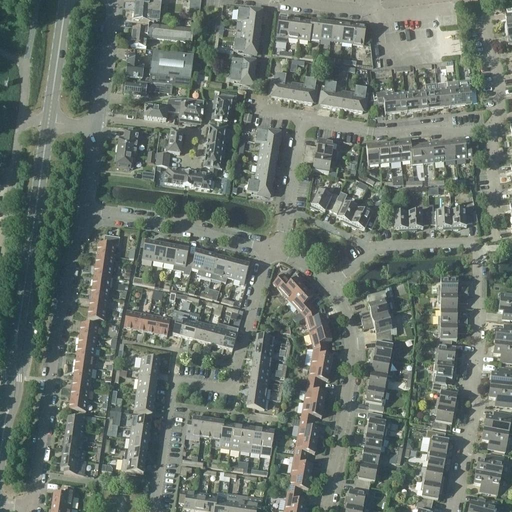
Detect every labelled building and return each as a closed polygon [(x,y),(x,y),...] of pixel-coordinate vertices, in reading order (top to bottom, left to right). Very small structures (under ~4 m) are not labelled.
[(199,20),(200,0),(190,0),(188,19),(199,20)] [(160,15),(161,5),(135,2),(134,12),(160,15)] [(260,14),(260,12),(244,9),(243,12),(238,11),(237,22),(243,23),(240,42),(234,42),(233,53),(238,53),(237,56),(254,58),(254,56),(257,56),(262,14),(260,14)] [(172,21),(173,16),(160,15),(134,12),(133,21),(160,24),(160,20),(172,21)] [(287,45),(287,40),(290,22),(279,21),(276,43),(287,45)] [(298,41),(300,23),(290,22),(287,40),(298,41)] [(320,42),(322,24),(311,22),(311,25),(309,40),(310,41),(320,42)] [(309,43),(310,41),(309,40),(311,25),(300,23),(298,41),(309,43)] [(331,43),(333,25),(322,24),(320,42),(331,43)] [(191,44),(193,30),(148,25),(148,31),(147,40),(191,44)] [(341,45),(344,27),(333,25),(331,43),(341,45)] [(352,46),(354,28),(344,27),(341,45),(352,46)] [(363,47),(366,29),(354,28),(352,46),(363,47)] [(146,49),(147,40),(148,31),(132,29),(130,47),(146,49)] [(191,82),(193,58),(152,53),(149,77),(157,78),(156,85),(189,89),(190,81),(191,82)] [(253,65),(253,62),(237,60),(237,62),(232,62),(229,83),(234,84),(234,86),(250,88),(250,86),(253,86),(256,65),(253,65)] [(142,68),(143,63),(129,61),(128,67),(127,66),(126,78),(142,80),(143,68),(142,68)] [(276,100),(280,77),(275,76),(274,81),(271,80),(269,97),(268,99),(276,100)] [(284,102),(287,84),(285,84),(286,78),(280,77),(276,100),(284,102)] [(307,105),(311,82),(305,81),(304,87),(302,86),(299,104),(307,105)] [(315,104),(318,88),(315,87),(316,83),(311,82),(307,105),(312,106),(313,104),(315,104)] [(460,108),(472,106),(469,82),(458,83),(460,108)] [(172,96),(173,87),(137,83),(137,88),(125,86),(124,96),(148,98),(149,93),(151,93),(151,94),(172,96)] [(450,109),(460,108),(458,83),(447,84),(448,90),(450,109)] [(291,103),(294,85),(287,84),(284,102),(291,103)] [(326,109),(330,85),(325,84),(324,89),(322,88),(319,105),(321,105),(321,108),(326,109)] [(299,104),(302,86),(294,85),(291,103),(299,104)] [(334,110),(337,92),(335,92),(336,86),(330,85),(326,109),(334,110)] [(439,110),(437,91),(436,85),(425,87),(426,93),(428,111),(439,110)] [(357,114),(361,90),(355,89),(354,95),(352,95),(349,113),(357,114)] [(365,113),(368,96),(366,96),(366,91),(361,90),(357,114),(362,115),(363,112),(365,113)] [(439,110),(450,109),(448,90),(437,91),(439,110)] [(342,111),(345,94),(337,92),(334,110),(342,111)] [(236,102),(237,96),(221,93),(220,99),(214,98),(211,121),(217,122),(217,123),(229,125),(233,102),(236,102)] [(370,103),(369,110),(378,109),(378,110),(384,109),(385,116),(396,115),(393,96),(393,93),(376,95),(377,102),(370,103)] [(417,112),(428,111),(426,93),(415,94),(417,112)] [(349,113),(352,95),(345,94),(342,111),(349,113)] [(406,114),(417,112),(415,94),(404,95),(406,114)] [(396,115),(406,114),(404,95),(393,96),(396,115)] [(190,107),(182,106),(182,101),(168,102),(168,106),(162,106),(162,109),(145,107),(143,121),(147,121),(147,123),(164,125),(164,123),(167,123),(168,113),(179,114),(178,122),(202,126),(204,111),(189,109),(190,107)] [(221,171),(227,130),(209,127),(202,168),(221,171)] [(119,140),(117,154),(132,156),(136,157),(139,132),(125,130),(124,140),(119,140)] [(279,134),(262,131),(262,134),(257,133),(256,139),(279,143),(280,137),(278,136),(279,134)] [(179,156),(183,134),(170,132),(168,148),(166,148),(165,154),(179,156)] [(278,151),(279,143),(256,139),(255,144),(261,145),(260,148),(278,151)] [(333,151),(334,145),(317,142),(316,151),(305,149),(304,156),(333,161),(335,152),(333,151)] [(465,148),(464,142),(453,144),(455,162),(472,160),(470,148),(465,148)] [(401,163),(411,162),(412,162),(410,148),(411,148),(410,143),(399,145),(401,163)] [(445,163),(455,162),(453,144),(443,145),(445,163)] [(390,165),(401,163),(399,145),(388,146),(390,165)] [(434,164),(445,163),(443,145),(432,146),(434,164)] [(379,166),(390,165),(388,146),(377,147),(379,166)] [(423,166),(434,164),(432,146),(421,147),(423,166)] [(368,167),(379,166),(377,147),(366,149),(368,167)] [(412,167),(423,166),(421,147),(411,148),(410,148),(412,162),(411,162),(412,167)] [(277,159),(278,151),(260,148),(259,156),(277,159)] [(133,171),(134,165),(131,165),(132,156),(117,154),(115,169),(133,171)] [(168,169),(170,157),(157,155),(156,168),(168,169)] [(275,168),(277,159),(259,156),(258,165),(275,168)] [(332,170),(333,161),(304,156),(303,162),(314,164),(312,173),(328,176),(330,169),(332,170)] [(274,176),(275,168),(258,165),(256,173),(274,176)] [(209,177),(167,171),(166,175),(164,175),(163,185),(209,192),(210,182),(209,182),(209,177)] [(153,181),(154,174),(142,173),(142,180),(153,181)] [(273,184),(274,176),(256,173),(255,181),(273,184)] [(359,175),(358,179),(366,184),(368,180),(359,176),(359,175)] [(374,184),(368,180),(366,184),(374,189),(382,188),(381,184),(375,184),(374,184)] [(271,192),(273,184),(255,181),(254,184),(248,183),(248,188),(271,192)] [(270,198),(271,192),(248,188),(247,194),(251,195),(251,198),(267,200),(268,198),(270,198)] [(332,214),(339,198),(319,189),(309,210),(316,213),(317,211),(325,214),(326,211),(332,214)] [(349,207),(344,205),(347,198),(341,194),(339,198),(332,214),(338,217),(336,219),(344,223),(343,225),(349,228),(358,209),(350,205),(349,207)] [(428,207),(429,214),(429,227),(436,227),(436,230),(445,230),(445,232),(451,232),(451,211),(442,211),(442,213),(435,214),(433,214),(433,207),(428,207)] [(372,232),(377,220),(371,217),(365,215),(366,212),(358,209),(349,228),(355,231),(356,228),(364,232),(366,229),(372,232)] [(473,226),(472,209),(465,210),(465,212),(460,213),(460,210),(451,211),(451,232),(458,232),(458,229),(467,229),(467,226),(473,226)] [(416,215),(416,212),(407,213),(408,234),(414,233),(414,231),(423,231),(423,228),(429,227),(429,214),(422,214),(423,214),(416,215)] [(408,234),(407,213),(398,213),(398,215),(391,216),(385,216),(385,229),(392,229),(392,232),(401,232),(401,234),(408,234)] [(118,248),(120,240),(104,238),(103,245),(98,245),(97,255),(114,258),(115,248),(118,248)] [(153,263),(156,245),(145,243),(144,249),(144,250),(142,261),(153,263)] [(164,265),(167,247),(156,245),(153,263),(164,265)] [(175,267),(178,249),(167,247),(164,265),(175,267)] [(187,277),(190,259),(187,259),(189,251),(178,249),(175,267),(174,272),(184,274),(184,276),(187,277)] [(201,278),(207,255),(196,253),(194,259),(190,259),(187,277),(190,277),(191,273),(191,270),(199,272),(197,277),(201,278)] [(112,269),(114,258),(97,255),(95,266),(112,269)] [(211,281),(217,258),(207,255),(201,278),(211,281)] [(222,284),(228,261),(217,258),(211,281),(222,284)] [(233,282),(238,264),(228,261),(222,284),(226,285),(228,280),(233,282)] [(245,285),(249,267),(238,264),(233,282),(245,285)] [(111,279),(112,269),(95,266),(94,277),(111,279)] [(291,284),(283,275),(273,285),(289,303),(304,290),(296,280),(291,284)] [(109,290),(111,279),(94,277),(92,288),(109,290)] [(457,291),(457,282),(440,282),(440,288),(438,288),(438,297),(467,298),(467,291),(457,291)] [(108,301),(109,290),(92,288),(91,299),(108,301)] [(148,300),(149,292),(143,290),(141,299),(148,300)] [(305,320),(318,313),(308,303),(312,299),(304,290),(289,303),(305,320)] [(385,308),(383,302),(386,301),(384,295),(370,299),(371,305),(367,306),(370,315),(360,317),(361,324),(390,316),(387,307),(385,308)] [(511,322),(511,296),(500,295),(498,314),(511,316),(511,322)] [(467,304),(467,298),(438,297),(438,306),(440,306),(440,312),(457,312),(457,304),(467,304)] [(106,312),(108,301),(91,299),(89,309),(106,312)] [(105,323),(106,312),(89,309),(88,321),(105,323)] [(457,321),(457,312),(440,312),(440,318),(438,318),(438,327),(467,327),(467,321),(457,321)] [(135,332),(138,315),(127,313),(124,330),(135,332)] [(183,339),(187,321),(189,317),(173,313),(171,328),(174,329),(172,336),(183,339)] [(319,319),(318,313),(305,320),(309,336),(328,330),(325,318),(319,319)] [(145,334),(149,317),(138,315),(135,332),(145,334)] [(376,336),(376,340),(392,340),(392,337),(396,336),(396,329),(392,315),(390,316),(361,324),(363,330),(373,327),(376,336)] [(156,336),(159,319),(149,317),(145,334),(156,336)] [(167,338),(170,321),(159,319),(156,336),(167,338)] [(193,342),(197,324),(187,321),(183,339),(193,342)] [(203,344),(207,327),(197,324),(193,342),(203,344)] [(97,338),(98,327),(81,325),(80,336),(97,338)] [(222,350),(228,328),(218,325),(217,329),(212,347),(222,350)] [(511,346),(511,327),(504,326),(503,333),(496,332),(495,344),(511,346)] [(212,347),(217,329),(207,327),(203,344),(212,347)] [(467,334),(467,327),(438,327),(437,336),(440,336),(440,343),(437,342),(437,346),(451,346),(452,343),(456,343),(456,334),(467,334)] [(233,352),(237,335),(238,331),(228,328),(222,350),(233,352)] [(313,352),(328,351),(326,344),(332,342),(328,330),(309,336),(313,352)] [(95,349),(97,338),(80,336),(78,346),(95,349)] [(273,351),(275,340),(260,338),(256,338),(255,348),(273,351)] [(392,347),(392,340),(376,340),(376,344),(374,353),(372,353),(371,359),(392,363),(394,354),(391,354),(392,347)] [(511,365),(511,346),(495,344),(493,357),(501,358),(500,364),(511,365)] [(94,360),(95,349),(78,346),(77,357),(94,360)] [(454,360),(455,351),(451,350),(451,346),(437,346),(437,349),(439,349),(438,355),(436,355),(435,364),(456,366),(457,360),(454,360)] [(272,361),(273,351),(255,348),(253,358),(272,361)] [(330,371),(332,359),(327,358),(328,351),(313,352),(310,368),(330,371)] [(92,370),(94,360),(77,357),(75,368),(92,370)] [(270,371),(272,361),(253,358),(252,368),(270,371)] [(158,373),(160,362),(142,359),(140,370),(158,373)] [(372,366),(371,375),(387,378),(392,378),(393,374),(390,374),(392,363),(371,359),(370,366),(372,366)] [(455,373),(456,366),(435,364),(434,373),(436,373),(436,380),(433,379),(432,386),(447,387),(447,381),(452,382),(453,373),(455,373)] [(91,381),(92,370),(75,368),(74,379),(91,381)] [(269,381),(270,371),(252,368),(250,379),(269,381)] [(328,384),(330,371),(310,368),(307,386),(321,388),(322,383),(328,384)] [(156,384),(158,373),(140,370),(139,381),(156,384)] [(511,390),(511,371),(499,370),(498,376),(491,375),(490,388),(511,390)] [(386,384),(387,378),(371,375),(369,383),(367,383),(366,389),(387,393),(388,384),(386,384)] [(89,392),(91,381),(74,379),(72,389),(89,392)] [(267,391),(269,381),(250,379),(249,389),(267,391)] [(155,394),(156,384),(139,381),(137,392),(155,394)] [(323,408),(325,395),(320,394),(321,388),(307,386),(304,404),(323,408)] [(455,405),(457,396),(446,394),(447,387),(432,386),(432,392),(441,394),(439,400),(437,400),(435,408),(456,412),(458,406),(455,405)] [(511,409),(511,390),(490,388),(489,400),(496,401),(495,407),(511,409)] [(88,402),(89,392),(72,389),(71,400),(88,402)] [(266,402),(267,391),(249,389),(248,399),(266,402)] [(385,401),(387,393),(366,389),(364,395),(367,396),(365,405),(369,406),(368,412),(383,414),(384,408),(381,407),(383,401),(385,401)] [(153,405),(155,394),(137,392),(136,403),(153,405)] [(264,412),(266,402),(248,399),(246,409),(264,412)] [(86,414),(88,402),(71,400),(69,411),(86,414)] [(152,416),(153,405),(136,403),(134,414),(152,416)] [(321,420),(323,408),(304,404),(300,422),(315,425),(316,419),(321,420)] [(455,418),(456,412),(435,408),(434,417),(436,418),(435,424),(433,424),(431,430),(446,432),(447,426),(451,427),(453,418),(455,418)] [(508,435),(511,417),(494,413),(493,420),(486,418),(484,431),(508,435)] [(384,431),(385,424),(381,423),(382,417),(368,415),(367,421),(369,421),(367,430),(365,430),(364,436),(385,440),(386,431),(384,431)] [(68,420),(66,430),(84,433),(84,432),(86,432),(86,428),(85,427),(86,419),(74,417),(74,420),(68,420)] [(149,432),(151,421),(133,419),(132,430),(149,432)] [(201,439),(203,421),(193,419),(192,423),(187,423),(185,437),(201,439)] [(211,441),(213,422),(203,421),(201,439),(211,441)] [(224,426),(224,424),(213,422),(211,441),(220,442),(220,444),(221,444),(223,426),(224,426)] [(317,444),(319,431),(314,430),(315,425),(300,422),(297,440),(317,444)] [(230,452),(233,428),(224,426),(223,426),(221,444),(220,451),(230,452)] [(240,454),(243,429),(233,428),(230,452),(240,454)] [(250,455),(254,431),(243,429),(240,454),(250,455)] [(87,443),(87,440),(83,439),(84,433),(66,430),(65,440),(83,443),(87,443)] [(148,443),(149,432),(132,430),(130,441),(148,443)] [(260,457),(264,432),(254,431),(250,455),(260,457)] [(505,454),(508,435),(484,431),(481,443),(489,444),(487,451),(505,454)] [(271,458),(272,452),(274,434),(264,432),(260,457),(271,458)] [(429,445),(427,454),(448,458),(449,452),(447,451),(448,442),(444,441),(445,435),(427,432),(425,440),(430,440),(429,445)] [(383,449),(385,440),(364,436),(363,442),(365,443),(363,451),(380,454),(381,448),(383,449)] [(81,453),(83,443),(65,440),(63,450),(81,453)] [(314,456),(317,444),(297,440),(294,458),(308,461),(309,455),(314,456)] [(146,454),(148,443),(130,441),(128,451),(146,454)] [(84,464),(85,454),(81,453),(63,450),(62,461),(84,464)] [(145,465),(146,454),(128,451),(127,462),(145,465)] [(379,460),(380,454),(363,451),(362,460),(360,459),(358,466),(379,469),(381,461),(379,460)] [(447,465),(448,458),(427,454),(425,463),(428,463),(427,469),(443,472),(444,464),(447,465)] [(500,478),(504,460),(486,457),(485,463),(478,462),(476,474),(500,478)] [(197,464),(198,459),(192,458),(191,463),(182,462),(181,466),(197,468),(197,464)] [(310,480),(312,468),(307,467),(308,461),(294,458),(290,477),(310,480)] [(84,478),(86,464),(84,464),(62,461),(60,471),(70,473),(70,476),(84,478)] [(143,476),(145,465),(127,462),(123,461),(121,473),(143,476)] [(227,472),(228,464),(224,464),(223,468),(217,467),(217,471),(227,472)] [(378,478),(379,469),(358,466),(357,472),(360,472),(358,481),(356,481),(355,487),(369,490),(370,484),(374,485),(375,478),(378,478)] [(191,474),(192,470),(181,469),(179,477),(186,478),(187,473),(191,474)] [(441,481),(443,472),(427,469),(426,475),(423,475),(422,483),(443,487),(444,481),(441,481)] [(497,497),(500,478),(476,474),(474,486),(481,487),(480,494),(497,497)] [(308,493),(310,480),(290,477),(287,495),(301,497),(302,492),(308,493)] [(441,494),(443,487),(422,483),(420,492),(422,493),(421,499),(419,499),(417,505),(431,509),(433,502),(437,503),(439,494),(441,494)] [(368,495),(369,490),(355,487),(353,493),(349,492),(347,501),(345,501),(344,507),(365,511),(366,502),(364,502),(365,495),(368,495)] [(71,511),(74,492),(61,491),(61,497),(53,496),(51,508),(71,511)] [(184,511),(194,511),(197,495),(180,493),(178,505),(184,506),(183,511),(184,511)] [(228,496),(228,495),(218,494),(217,498),(217,501),(216,501),(214,511),(225,511),(227,502),(228,496)] [(204,511),(207,497),(197,495),(194,511),(204,511)] [(304,511),(306,504),(300,503),(301,497),(287,495),(283,511),(304,511)] [(235,511),(238,497),(233,496),(228,496),(227,502),(225,511),(235,511)] [(217,501),(217,498),(207,497),(204,511),(214,511),(216,501),(217,501)] [(245,511),(248,498),(238,497),(235,511),(245,511)] [(260,511),(262,501),(258,500),(248,498),(245,511),(260,511)] [(494,511),(496,504),(479,500),(478,506),(471,504),(468,511),(494,511)]
